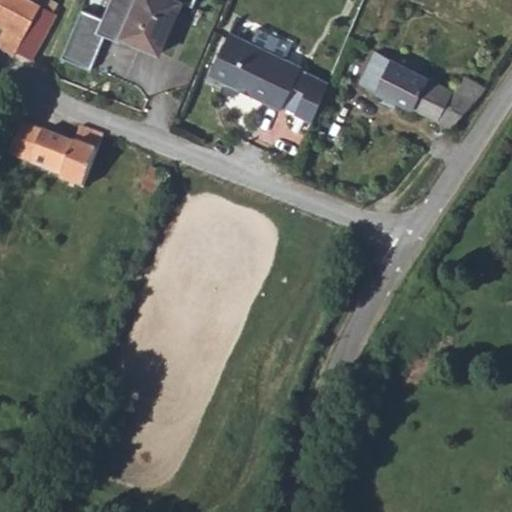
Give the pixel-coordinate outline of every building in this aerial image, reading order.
[(0,0),(0,23),(4,25),(0,31),(0,45),(12,53),(14,49),(33,58),(59,12),(57,11),(36,0),(0,0)] [(51,0),(36,0),(57,11),(60,5),(51,0)] [(122,35),(162,52),(184,0),(200,6),(202,0),(110,0),(106,11),(85,2),(62,54),(66,56),(92,67),(106,33),(120,39),(122,35)] [(282,109),(303,65),(231,30),(209,75),(282,109)] [(374,90),(450,125),(463,112),(485,84),(465,75),(455,88),(389,57),(374,90)] [(21,126),(13,123),(5,136),(7,137),(13,139),(5,151),(1,164),(24,172),(29,159),(62,172),(74,139),(24,120),(21,126)] [(60,177),(83,186),(105,133),(80,124),(74,139),(62,172),(60,177)] [(146,203),(150,204),(165,170),(154,165),(147,181),(149,182),(145,194),(149,196),(146,203)] [(119,241),(135,247),(140,234),(125,228),(119,241)]
